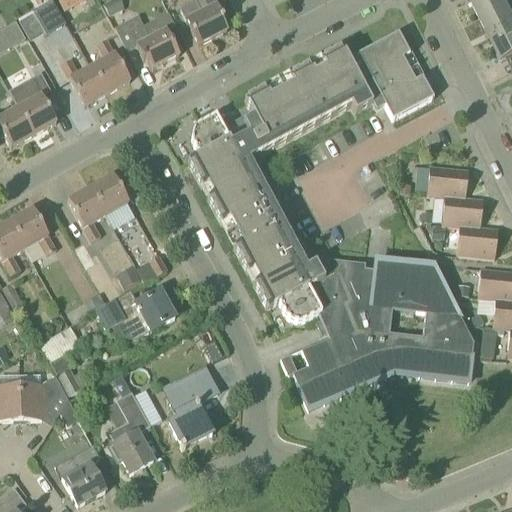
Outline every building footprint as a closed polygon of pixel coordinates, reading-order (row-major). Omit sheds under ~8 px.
[(64,0),(59,2),(63,11),(85,2),(84,0),(64,0)] [(216,9),(211,0),(193,0),(202,15),(186,24),(199,50),(227,35),(221,25),(223,23),(216,9)] [(469,0),(480,22),(508,8),(503,0),(469,0)] [(54,4),(34,16),(55,51),(74,40),(54,4)] [(490,44),(511,32),(511,16),(508,8),(480,22),(490,44)] [(18,25),(30,46),(45,37),(33,17),(18,25)] [(143,64),(145,63),(151,74),(179,60),(166,35),(150,43),(138,20),(115,32),(127,55),(136,51),(143,64)] [(23,43),(14,25),(1,32),(11,49),(23,43)] [(511,32),(490,44),(501,65),(511,59),(511,32)] [(364,273),(365,269),(322,264),(307,272),(249,164),(262,158),(351,110),(355,118),(380,104),(392,125),(433,103),(415,69),(407,73),(402,63),(409,59),(398,38),(356,60),(359,65),(351,69),(341,52),(320,63),(324,72),(313,78),(309,69),(288,80),(293,88),(270,101),(265,93),(244,104),(253,121),(224,136),(215,119),(200,128),(197,129),(196,131),(194,133),(193,135),(192,137),(191,140),(191,142),(191,145),(192,147),(193,150),(198,160),(187,166),(201,192),(204,190),(210,201),(207,202),(221,229),(224,227),(236,250),(233,252),(247,278),(250,276),(256,287),(253,288),(267,315),(278,309),(283,319),(285,321),(286,323),(288,324),(291,326),(293,327),(295,327),(298,327),(300,327),(303,326),(305,325),(318,319),(320,325),(315,328),(320,340),(326,337),(328,344),(280,365),(287,382),(292,380),(308,416),(309,415),(308,414),(386,381),(387,384),(402,382),(402,379),(467,386),(467,387),(468,387),(473,348),(433,273),(431,271),(430,271),(430,272),(375,266),(374,275),(364,273)] [(92,71),(107,98),(129,86),(106,44),(96,49),(105,64),(92,71)] [(84,111),(107,98),(92,71),(78,79),(70,64),(61,69),(84,111)] [(31,104),(18,112),(33,139),(56,126),(33,84),(23,90),(31,104)] [(0,133),(10,152),(33,139),(18,112),(0,121),(0,133)] [(426,201),(443,203),(443,202),(465,203),(467,176),(429,172),(426,201)] [(113,179),(90,192),(105,220),(128,207),(113,179)] [(92,227),(105,220),(90,192),(67,205),(91,246),(100,241),(92,227)] [(482,205),(465,203),(443,202),(443,203),(441,232),(457,233),(479,233),(482,205)] [(32,213),(9,226),(25,254),(38,246),(46,260),(56,255),(32,213)] [(25,254),(9,226),(0,230),(0,261),(10,281),(20,275),(12,261),(25,254)] [(497,235),(479,233),(457,233),(455,260),(494,264),(497,235)] [(166,275),(158,260),(148,266),(157,281),(166,275)] [(477,304),(494,305),(511,306),(511,277),(480,274),(477,304)] [(23,309),(11,287),(1,292),(13,314),(23,309)] [(115,339),(133,345),(174,322),(159,295),(137,307),(131,296),(94,317),(104,334),(111,330),(115,339)] [(0,332),(15,324),(0,296),(0,332)] [(86,307),(91,317),(103,310),(98,301),(86,307)] [(511,306),(494,305),(492,334),(509,335),(511,335),(511,306)] [(47,363),(80,347),(71,330),(38,346),(47,363)] [(483,333),(478,361),(492,363),(496,335),(483,333)] [(216,349),(205,354),(210,364),(220,359),(216,349)] [(70,375),(58,381),(68,401),(81,394),(73,379),(70,375)] [(207,376),(176,391),(165,396),(175,418),(166,423),(181,453),(211,437),(197,408),(218,398),(207,376)] [(111,384),(119,400),(130,395),(122,378),(111,384)] [(0,425),(20,425),(19,379),(0,379),(0,425)] [(54,406),(64,413),(68,404),(55,381),(41,389),(40,379),(19,379),(20,425),(42,425),(42,420),(44,420),(54,406)] [(68,404),(64,413),(60,419),(67,431),(80,425),(68,404)] [(153,466),(130,425),(109,438),(115,449),(110,451),(118,466),(121,463),(130,479),(153,466)] [(77,475),(61,483),(77,511),(105,496),(90,469),(100,463),(93,449),(70,462),(77,475)] [(23,511),(27,510),(14,493),(0,502),(0,511),(23,511)]
